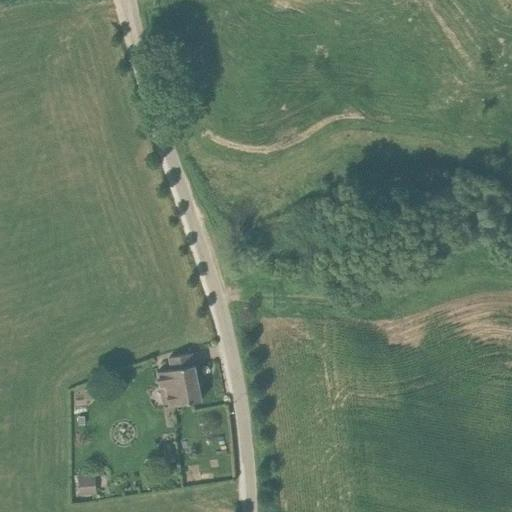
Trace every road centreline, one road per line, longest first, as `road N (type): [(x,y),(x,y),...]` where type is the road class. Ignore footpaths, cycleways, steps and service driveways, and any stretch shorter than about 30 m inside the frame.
road 1 (unclassified): [(248,511),(227,337),(124,0)]
road 2 (track): [(347,302),(215,297)]
